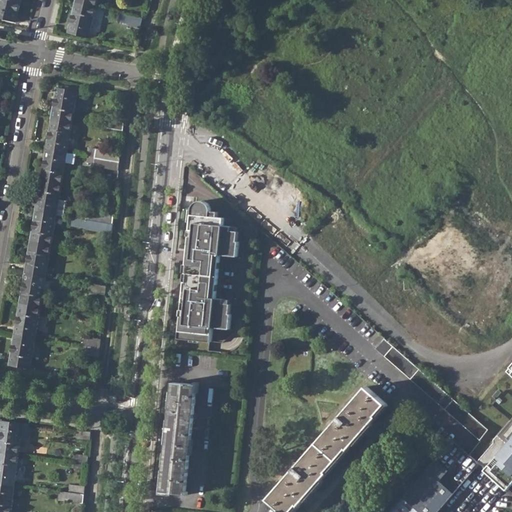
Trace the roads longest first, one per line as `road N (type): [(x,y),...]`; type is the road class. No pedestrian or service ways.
road 1 (residential): [(167,134),(414,347),(460,362),(511,343)]
road 2 (residential): [(138,419),(167,134)]
road 3 (residential): [(0,248),(36,52)]
road 4 (residential): [(36,52),(174,82)]
road 5 (residential): [(0,392),(138,419)]
